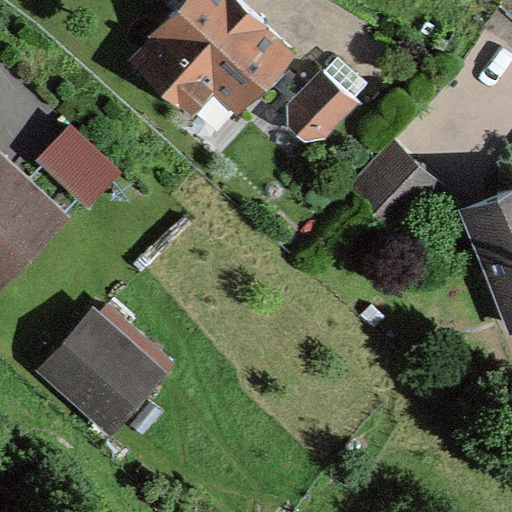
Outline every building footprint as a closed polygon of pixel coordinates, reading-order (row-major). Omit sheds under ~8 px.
[(230,63),(254,85),(280,57),(279,56),(289,46),(287,37),(264,15),(247,0),(181,0),(174,9),(177,11),(140,51),(169,79),(170,79),(194,101),(217,76),(230,63)] [(256,0),(247,0),(264,15),(268,11),(256,0)] [(230,63),(217,76),(241,99),(254,85),(230,63)] [(329,66),(293,103),(293,116),(309,132),(323,132),(359,95),(329,66)] [(399,133),(353,182),(402,224),(445,177),(399,133)] [(0,277),(68,206),(31,169),(23,179),(0,157),(0,277)] [(511,181),(469,198),(511,310),(511,181)] [(111,295),(93,314),(129,347),(159,375),(177,356),(111,295)] [(59,350),(95,383),(129,347),(93,314),(92,313),(59,350)] [(129,347),(95,383),(124,412),(159,375),(129,347)]
